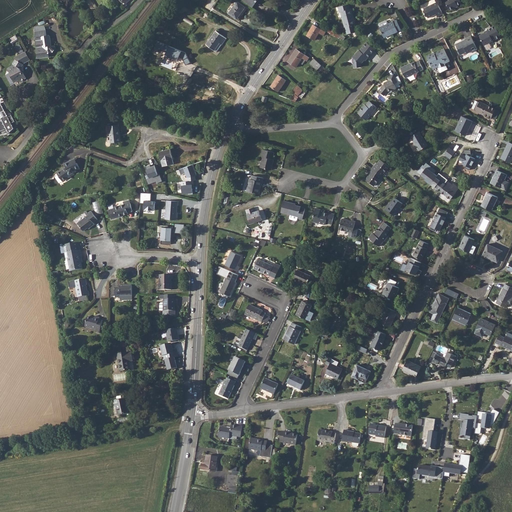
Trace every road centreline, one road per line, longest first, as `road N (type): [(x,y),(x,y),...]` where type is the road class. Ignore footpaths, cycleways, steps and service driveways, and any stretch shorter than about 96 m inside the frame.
road 1 (residential): [(383,392),(489,145)]
road 2 (residential): [(139,0),(75,53),(16,155)]
road 3 (track): [(190,417),(0,449)]
road 4 (secondary): [(190,417),(202,260)]
road 5 (residential): [(240,411),(287,302),(253,286)]
road 6 (residential): [(284,188),(288,172),(346,180),(362,155),(334,119)]
road 7 (secondary): [(231,123),(312,0)]
road 8 (track): [(220,148),(158,132),(125,163),(90,152)]
road 9 (residential): [(383,392),(240,411)]
road 10 (secondary): [(202,260),(212,177),(231,123)]
road 11 (residential): [(334,119),(386,56),(420,38)]
